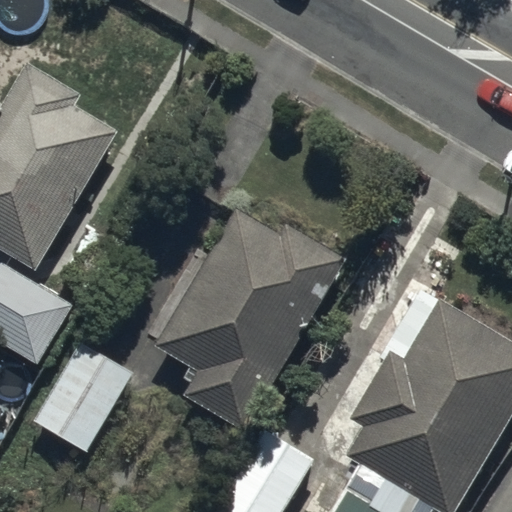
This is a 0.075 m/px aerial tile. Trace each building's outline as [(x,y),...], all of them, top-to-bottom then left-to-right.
[(89,112),(31,77),(0,129),(0,261),(41,286),(123,148),(82,124),(89,112)] [(248,447),(349,277),(291,242),(285,251),(240,224),(159,360),(205,388),(190,412),(248,447)] [(74,320),(2,278),(0,281),(0,352),(41,377),(74,320)] [(388,378),(355,435),(369,443),(353,470),(366,477),(345,511),(466,511),(511,433),(511,353),(423,302),(380,374),(388,378)] [(135,382),(81,353),(35,437),(88,467),(135,382)] [(33,386),(0,365),(0,403),(16,413),(33,386)] [(295,511),(317,475),(267,445),(226,511),(295,511)]
